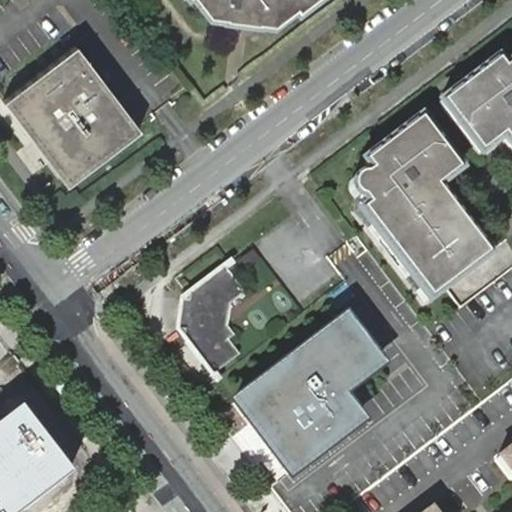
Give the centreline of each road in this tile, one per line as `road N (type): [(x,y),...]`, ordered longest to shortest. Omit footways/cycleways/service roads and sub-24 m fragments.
road 1 (residential): [(438,0),(48,297)]
road 2 (secondary): [(212,511),(48,297)]
road 3 (unknown): [(0,382),(24,417),(34,454),(36,479),(23,511)]
